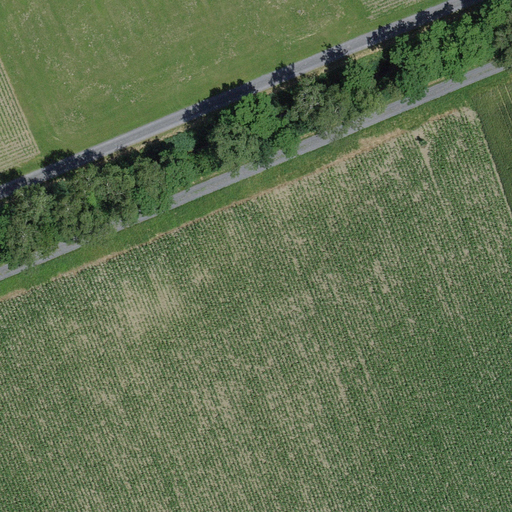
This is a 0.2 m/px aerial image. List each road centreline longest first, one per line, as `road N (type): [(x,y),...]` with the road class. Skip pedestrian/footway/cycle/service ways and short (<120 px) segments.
road 1 (track): [(0,276),(511,65)]
road 2 (track): [(480,0),(0,199)]
